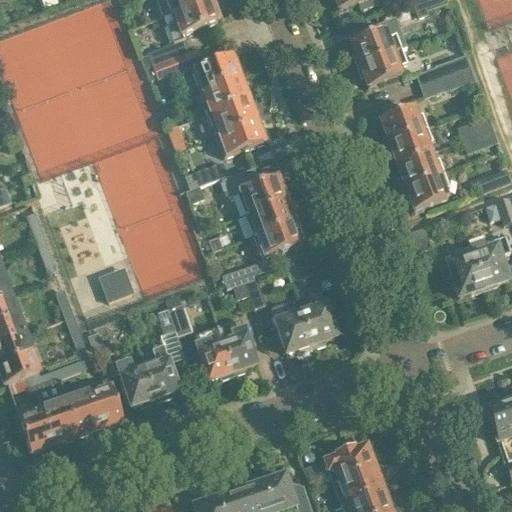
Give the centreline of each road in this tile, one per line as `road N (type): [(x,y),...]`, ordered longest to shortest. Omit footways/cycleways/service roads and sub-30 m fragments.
road 1 (residential): [(10,501),(410,365)]
road 2 (residential): [(410,365),(274,0)]
road 3 (residential): [(464,511),(410,365)]
